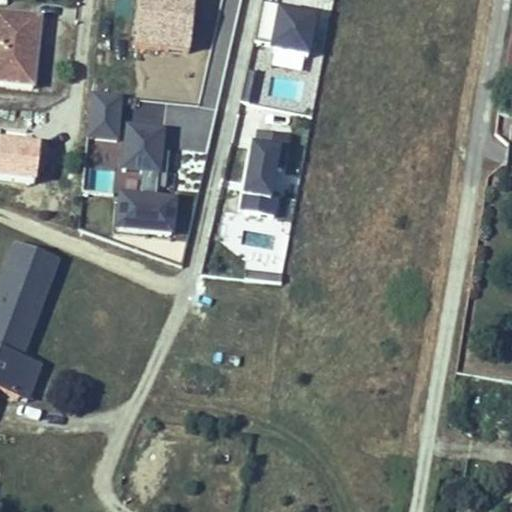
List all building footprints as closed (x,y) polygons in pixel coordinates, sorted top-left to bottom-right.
[(135,0),(133,58),(192,62),(195,0),(135,0)] [(256,43),(272,47),(269,58),(309,67),(319,22),(264,9),(256,43)] [(511,76),(511,25),(503,75),(511,76)] [(6,89),(4,125),(45,128),(48,91),(6,89)] [(121,146),(124,99),(90,97),(87,144),(121,146)] [(127,101),(120,176),(140,178),(138,196),(117,195),(113,235),(175,240),(178,202),(159,200),(167,104),(127,101)] [(250,135),(245,217),(279,219),(284,137),(250,135)] [(53,149),(49,185),(71,188),(75,150),(53,149)] [(48,196),(47,208),(58,209),(59,197),(48,196)] [(0,395),(22,404),(36,368),(17,361),(54,263),(11,248),(0,277),(0,395)]
